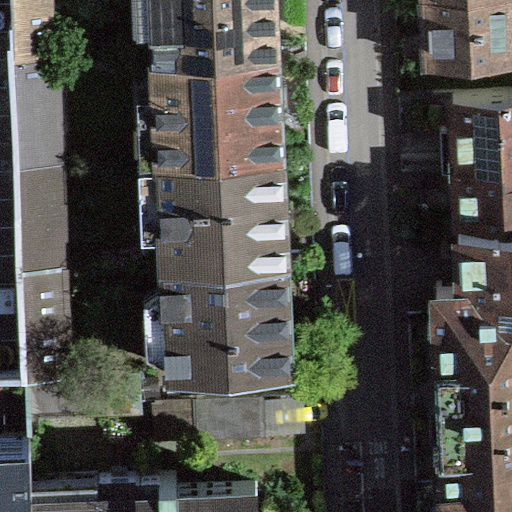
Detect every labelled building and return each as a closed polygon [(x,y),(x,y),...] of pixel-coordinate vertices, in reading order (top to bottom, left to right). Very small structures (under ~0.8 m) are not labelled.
[(13,52),(10,0),(0,0),(0,370),(25,370),(21,262),(17,157),(13,52)] [(50,0),(10,0),(13,52),(52,50),(50,0)] [(275,28),(273,0),(154,0),(157,46),(275,40),(275,28)] [(424,17),(426,56),(511,52),(511,0),(421,0),(422,12),(422,17),(424,17)] [(276,55),(275,40),(157,46),(155,46),(160,151),(280,146),(276,55)] [(52,50),(13,52),(17,157),(56,156),(52,50)] [(511,84),(453,87),(453,102),(454,119),(440,120),(442,160),(456,159),(511,156),(511,84)] [(280,146),(160,151),(164,256),(285,251),(284,236),(280,146)] [(60,261),(56,156),(17,157),(21,262),(60,261)] [(458,219),(511,216),(511,156),(456,159),(457,178),(458,219)] [(511,304),(511,216),(458,219),(459,239),(461,278),(436,279),(437,308),(511,304)] [(285,251),(164,256),(169,364),(289,359),(286,283),(285,251)] [(60,263),(60,261),(21,262),(25,370),(25,372),(66,370),(62,262),(60,263)] [(434,468),(445,473),(445,478),(511,475),(511,304),(437,308),(438,314),(427,319),(428,343),(439,347),(440,365),(441,379),(437,379),(438,406),(442,406),(443,440),(433,445),(434,468)] [(108,368),(110,404),(142,403),(142,398),(140,366),(108,368)] [(108,368),(79,369),(80,406),(110,404),(108,368)] [(66,370),(25,372),(26,408),(80,406),(79,369),(66,370)] [(263,430),(262,391),(196,394),(198,433),(263,430)] [(0,511),(30,511),(30,488),(27,430),(0,430),(0,511)] [(135,469),(136,511),(256,511),(255,478),(175,481),(174,467),(135,469)] [(30,511),(136,511),(135,469),(95,471),(96,485),(30,488),(30,511)] [(511,511),(511,475),(445,478),(446,511),(511,511)]
